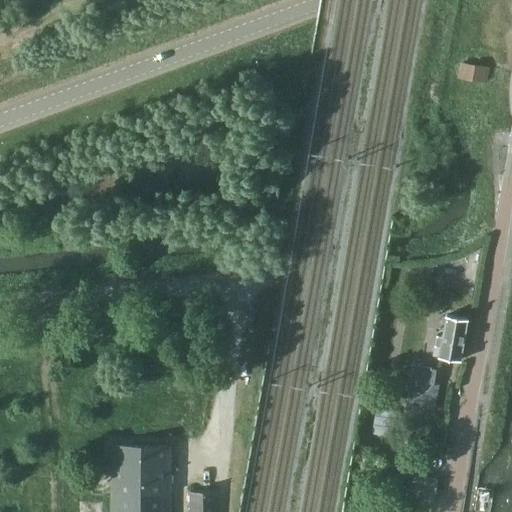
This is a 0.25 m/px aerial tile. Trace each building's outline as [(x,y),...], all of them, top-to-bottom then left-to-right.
[(458,74),(487,80),(490,65),(462,59),(458,74)] [(438,335),(434,356),(460,361),(468,319),(447,315),(443,337),(438,335)] [(440,370),(420,367),(418,383),(423,383),(420,402),(432,404),(434,385),(438,385),(440,370)] [(170,511),(171,447),(112,446),(111,511),(170,511)] [(432,478),(421,476),(416,503),(431,506),(434,490),(430,489),(432,478)] [(192,490),(192,511),(217,511),(218,489),(192,490)]
